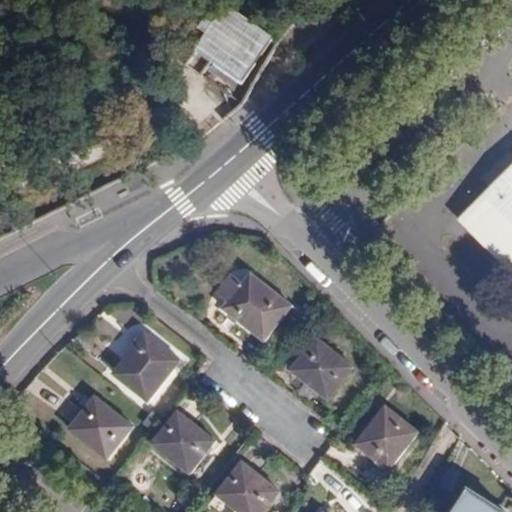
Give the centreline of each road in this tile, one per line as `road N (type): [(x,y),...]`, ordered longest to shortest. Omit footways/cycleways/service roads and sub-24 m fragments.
road 1 (residential): [(228,162),(511,451)]
road 2 (tertiary): [(410,0),(228,162)]
road 3 (tertiary): [(133,238),(0,369)]
road 4 (tertiary): [(133,238),(77,238),(0,275)]
road 5 (tertiary): [(228,162),(133,238)]
